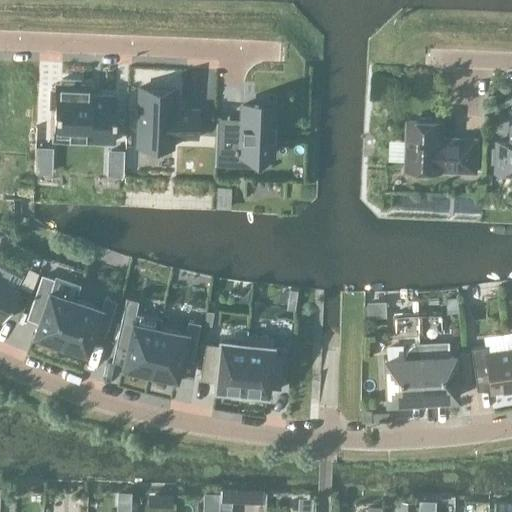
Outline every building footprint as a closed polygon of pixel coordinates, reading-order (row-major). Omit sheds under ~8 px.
[(77,80),(60,79),(60,83),(55,83),(54,89),(50,89),(50,106),(54,106),(53,125),(69,125),(68,140),(112,141),(114,95),(90,94),(90,84),(77,84),(77,80)] [(173,88),(139,87),(136,145),(171,147),(172,136),(196,137),(197,109),(173,108),(173,88)] [(496,138),(495,171),(509,172),(509,176),(511,175),(511,101),(511,102),(510,139),(496,138)] [(273,106),(241,105),(241,123),(233,123),(233,128),(219,127),(218,151),(240,152),(239,153),(271,154),(271,138),(274,138),(274,124),(272,124),(273,106)] [(408,120),(406,169),(475,171),(477,139),(442,138),(442,122),(432,121),(430,119),(419,118),(417,121),(408,120)] [(387,132),(386,153),(400,153),(401,133),(387,132)] [(478,215),(475,197),(454,201),(457,219),(478,215)] [(53,279),(41,275),(29,310),(39,314),(33,335),(59,344),(74,299),(49,290),(53,279)] [(0,281),(0,320),(1,321),(17,290),(0,281)] [(99,307),(74,299),(59,344),(86,353),(93,332),(103,336),(115,300),(103,296),(99,307)] [(137,300),(124,297),(114,343),(125,345),(121,367),(148,373),(158,326),(160,317),(134,311),(137,300)] [(442,329),(441,314),(417,315),(417,330),(442,329)] [(417,330),(417,315),(392,317),(393,331),(417,330)] [(184,332),(158,326),(148,373),(175,379),(180,357),(191,360),(199,323),(187,320),(184,332)] [(218,344),(204,343),(199,373),(215,375),(214,389),(231,391),(231,392),(240,393),(246,334),(245,334),(244,342),(219,340),(218,344)] [(272,337),(246,334),(240,393),(249,394),(249,393),(266,394),(267,381),(280,382),(283,354),(270,353),(272,337)] [(387,401),(421,399),(418,342),(417,342),(417,343),(413,344),(410,346),(408,348),(406,351),(404,355),(404,358),(384,359),(387,401)] [(425,345),(422,343),(419,343),(418,342),(421,399),(455,397),(453,356),(433,357),(432,353),(431,350),(428,347),(425,345)] [(511,388),(511,374),(508,349),(485,352),(484,345),(470,347),(476,390),(498,387),(499,391),(511,388)]
